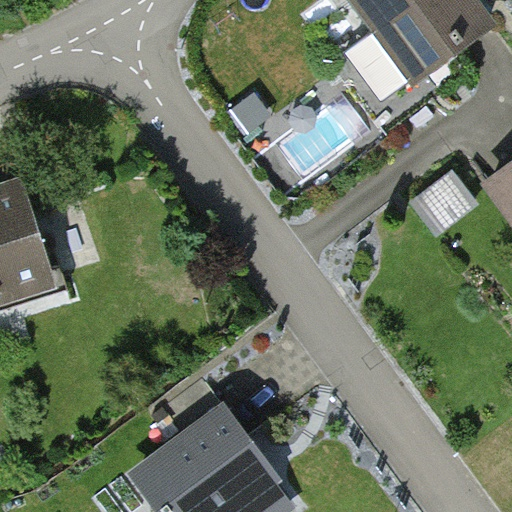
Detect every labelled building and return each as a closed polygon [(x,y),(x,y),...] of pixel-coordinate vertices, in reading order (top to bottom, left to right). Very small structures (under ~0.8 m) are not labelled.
[(352,0),(416,84),(498,23),(481,0),(352,0)] [(312,173),(377,124),(351,90),(286,140),(312,173)] [(465,167),(422,194),(443,229),(487,202),(465,167)] [(19,169),(0,175),(0,293),(55,275),(19,169)] [(511,184),(503,191),(511,204),(511,184)] [(300,511),(305,509),(228,402),(120,480),(142,511),(300,511)]
